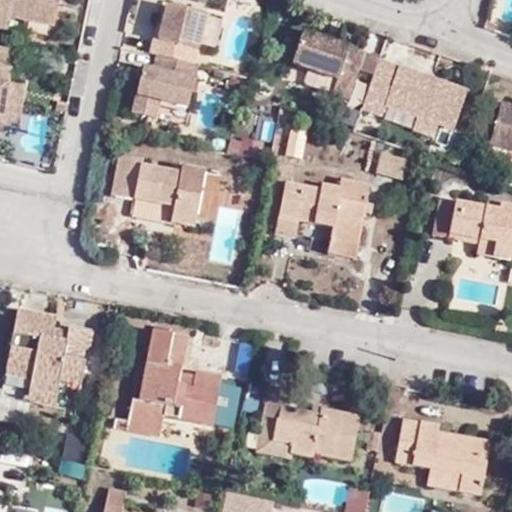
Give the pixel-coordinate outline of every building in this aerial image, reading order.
[(53,34),(60,0),(0,0),(0,36),(7,38),(10,25),(53,34)] [(157,42),(152,41),(148,56),(155,58),(192,68),(203,19),(166,9),(161,30),(157,42)] [(493,30),(495,23),(488,21),(486,28),(493,30)] [(161,30),(155,29),(152,41),(157,42),(161,30)] [(354,101),(368,59),(311,38),(300,68),(343,84),(339,96),(354,101)] [(25,90),(9,87),(14,52),(0,49),(0,124),(20,128),(25,90)] [(157,104),(185,111),(196,69),(192,68),(155,58),(151,74),(141,71),(130,115),(152,120),(157,104)] [(400,78),(378,71),(364,114),(384,119),(388,108),(420,119),(439,126),(456,132),(469,92),(403,67),(400,78)] [(492,144),(509,148),(511,148),(511,105),(503,104),(496,132),(492,144)] [(416,131),(436,137),(439,126),(420,119),(416,131)] [(399,179),(405,157),(378,150),(372,172),(399,179)] [(138,201),(175,209),(172,224),(193,228),(205,172),(173,166),(172,174),(141,168),(142,161),(119,156),(112,196),(138,201)] [(328,254),(356,259),(370,185),(342,180),(341,188),(323,185),(322,191),(285,184),(276,235),(296,239),(300,224),(333,230),(328,254)] [(138,201),(134,217),(172,224),(175,209),(138,201)] [(481,243),(496,245),(493,257),(511,261),(511,209),(502,207),(500,215),(438,203),(430,238),(480,247),(481,243)] [(480,247),(479,255),(493,257),(496,245),(481,243),(480,247)] [(66,342),(52,340),(54,330),(56,319),(19,311),(2,398),(65,411),(65,416),(73,417),(90,332),(70,328),(68,333),(66,342)] [(54,330),(52,340),(66,342),(68,333),(54,330)] [(147,364),(140,402),(132,400),(128,422),(116,420),(114,428),(161,437),(166,416),(212,426),(222,376),(198,372),(195,388),(180,385),(187,341),(154,334),(147,364)] [(147,364),(139,363),(132,400),(140,402),(147,364)] [(315,455),(352,463),(361,418),(313,408),(312,414),(284,409),(287,391),(269,387),(255,453),(291,459),(292,454),(315,459),(315,455)] [(439,434),(439,429),(404,422),(396,463),(430,469),(427,486),(480,496),(490,444),(439,434)] [(367,451),(378,453),(382,435),(370,433),(367,451)] [(310,500),(343,507),(347,485),(314,478),(310,500)] [(345,507),(362,511),(367,494),(349,490),(345,507)] [(122,511),(127,495),(110,491),(105,511),(122,511)] [(267,511),(270,502),(226,493),(222,511),(267,511)]
